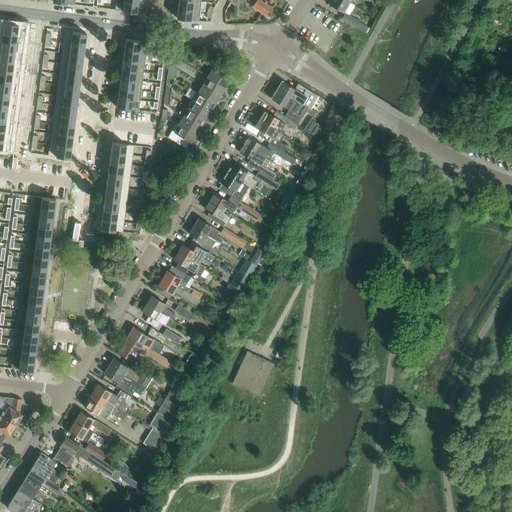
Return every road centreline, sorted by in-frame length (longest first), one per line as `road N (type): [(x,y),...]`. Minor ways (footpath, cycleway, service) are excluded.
road 1 (residential): [(159,240),(79,226),(105,24)]
road 2 (residential): [(511,184),(456,159),(275,48)]
road 3 (residential): [(159,240),(275,48)]
road 4 (residential): [(65,395),(159,240)]
road 5 (residential): [(275,48),(105,24)]
road 6 (residential): [(0,499),(65,395)]
